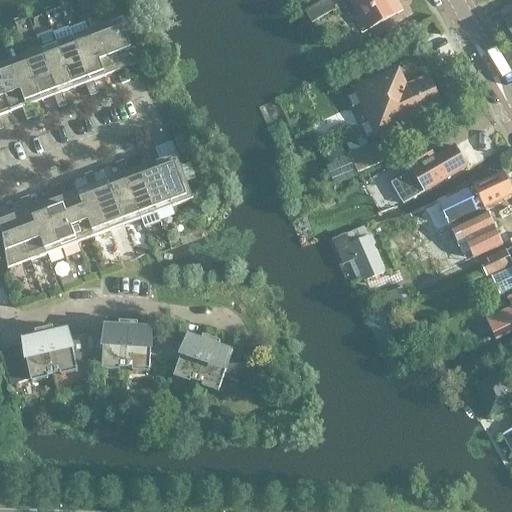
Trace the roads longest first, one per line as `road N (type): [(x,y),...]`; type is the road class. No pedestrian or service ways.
road 1 (residential): [(0,322),(71,307),(146,306),(236,328)]
road 2 (residential): [(0,182),(150,122)]
